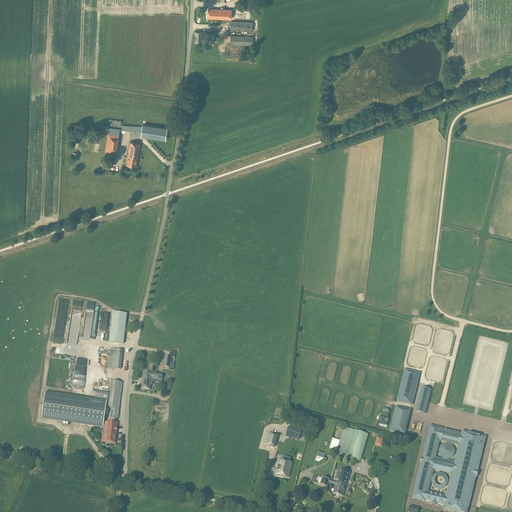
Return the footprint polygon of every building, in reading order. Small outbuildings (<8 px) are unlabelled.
[(244,0),(244,10),(253,11),(253,0),(244,0)] [(209,18),(231,19),(231,10),(209,9),(209,18)] [(231,31),(252,31),(253,22),(231,21),(231,31)] [(231,45),(254,46),(254,36),(231,36),(231,45)] [(122,126),(122,131),(142,132),(141,137),(165,140),(167,128),(145,125),(142,125),(142,126),(142,127),(122,126)] [(116,153),(120,129),(109,128),(105,152),(116,153)] [(126,165),(135,167),(137,160),(138,161),(141,144),(130,142),(127,159),(126,165)] [(109,343),(123,344),(127,314),(113,313),(109,343)] [(102,329),(102,327),(98,326),(95,339),(102,341),(104,330),(102,329)] [(108,368),(121,369),(123,350),(110,349),(108,368)] [(172,357),(165,356),(163,366),(170,367),(171,364),(173,364),(174,358),(172,358),(172,357)] [(405,370),(397,402),(412,405),(417,384),(419,377),(420,374),(418,373),(405,370)] [(144,371),(143,376),(149,377),(148,380),(153,381),(153,379),(162,381),(163,376),(163,375),(154,373),(144,371)] [(142,388),(142,389),(150,390),(150,386),(152,386),(153,381),(148,380),(149,377),(143,376),(142,388)] [(110,393),(108,407),(114,408),(114,409),(113,417),(114,417),(114,418),(118,419),(123,383),(112,381),(110,393)] [(419,400),(416,412),(418,413),(420,413),(422,414),(425,414),(427,405),(429,396),(431,390),(421,388),(419,400)] [(96,391),(95,397),(108,399),(109,393),(96,391)] [(45,393),(42,418),(75,423),(80,424),(103,427),(104,424),(107,425),(107,428),(105,443),(115,444),(115,443),(118,423),(107,422),(104,422),(106,408),(107,402),(95,400),(45,393)] [(391,426),(390,431),(397,433),(404,435),(406,427),(407,422),(408,418),(410,410),(407,410),(403,409),(401,408),(396,407),(393,418),(391,426)] [(421,463),(412,498),(424,501),(424,500),(432,502),(431,504),(436,505),(437,503),(444,505),(443,510),(452,511),(466,511),(476,477),(477,477),(478,471),(477,471),(485,438),(474,435),(462,432),(461,434),(452,432),(442,429),(430,426),(427,436),(425,446),(422,458),(421,458),(420,462),(421,463)] [(288,427),(286,437),(299,440),(300,435),(302,430),(291,428),(288,427)] [(344,427),(336,455),(337,455),(347,458),(355,431),(344,427)] [(355,431),(347,458),(361,462),(369,435),(355,431)] [(269,434),(266,445),(274,448),(278,436),(269,434)] [(323,453),(318,451),(316,460),(319,462),(324,458),(322,457),(323,453)] [(276,475),(288,478),(292,464),(280,460),(276,475)] [(340,469),(336,482),(347,485),(350,473),(340,469)] [(347,485),(336,482),(329,481),(330,480),(322,477),(320,485),(327,488),(329,483),(335,485),(335,487),(336,487),(334,494),(342,497),(346,486),(347,486),(347,485)]
